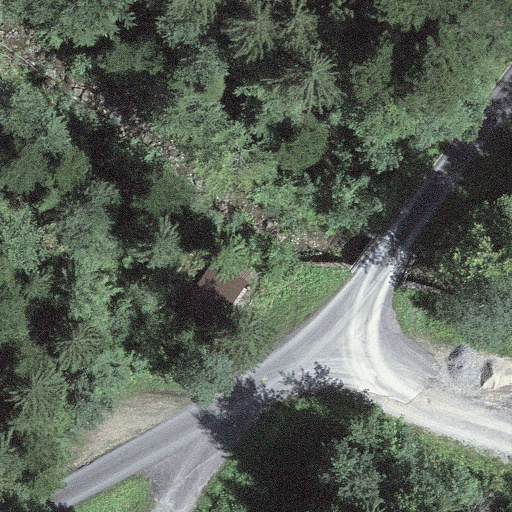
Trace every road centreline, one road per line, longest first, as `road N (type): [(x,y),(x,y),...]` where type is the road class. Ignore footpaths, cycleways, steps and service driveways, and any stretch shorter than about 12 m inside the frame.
road 1 (track): [(309,345),(211,415),(0,508)]
road 2 (track): [(511,78),(309,345)]
road 3 (track): [(309,345),(427,385),(511,426)]
